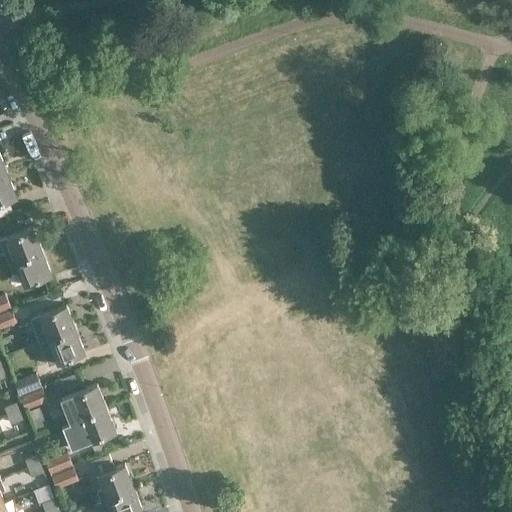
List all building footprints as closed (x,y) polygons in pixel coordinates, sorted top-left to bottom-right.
[(0,202),(10,198),(17,196),(8,173),(0,176),(0,202)] [(10,263),(42,250),(33,227),(7,237),(11,249),(6,252),(10,263)] [(51,273),(42,250),(10,263),(13,271),(19,269),(25,284),(51,273)] [(5,293),(0,294),(0,308),(10,305),(5,293)] [(76,328),(66,305),(31,319),(40,342),(76,328)] [(0,326),(16,320),(11,308),(0,312),(0,326)] [(85,352),(76,328),(40,342),(49,365),(85,352)] [(0,383),(9,380),(7,375),(3,367),(0,367),(0,383)] [(19,392),(41,384),(37,371),(14,380),(19,392)] [(71,421),(81,417),(106,407),(97,385),(62,399),(71,421)] [(42,387),(21,396),(25,407),(47,399),(42,387)] [(8,414),(20,409),(17,400),(4,405),(8,414)] [(115,429),(106,407),(81,417),(71,421),(63,424),(72,448),(91,441),(95,452),(113,445),(108,432),(115,429)] [(20,409),(8,414),(11,422),(23,418),(20,409)] [(46,459),(55,455),(51,446),(42,450),(46,459)] [(55,455),(46,459),(51,471),(73,463),(68,450),(55,455)] [(115,467),(109,452),(89,461),(94,475),(99,473),(104,486),(97,488),(101,498),(108,495),(134,485),(125,463),(115,467)] [(28,467),(41,462),(37,453),(25,458),(28,467)] [(41,462),(28,467),(32,475),(44,470),(41,462)] [(74,465),(52,474),(57,487),(79,478),(74,465)] [(131,511),(142,508),(134,485),(108,495),(101,498),(105,508),(112,506),(113,511),(131,511)] [(45,509),(57,504),(54,496),(42,500),(45,509)] [(10,511),(6,500),(0,502),(0,511),(16,511),(15,509),(10,511)]
